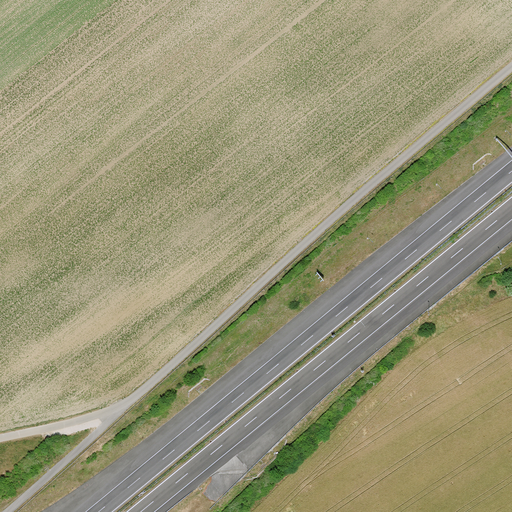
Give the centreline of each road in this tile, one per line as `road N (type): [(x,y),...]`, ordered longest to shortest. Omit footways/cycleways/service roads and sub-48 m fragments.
road 1 (motorway): [(511,170),(98,511)]
road 2 (motorway): [(141,511),(511,208)]
road 3 (track): [(120,409),(0,438)]
